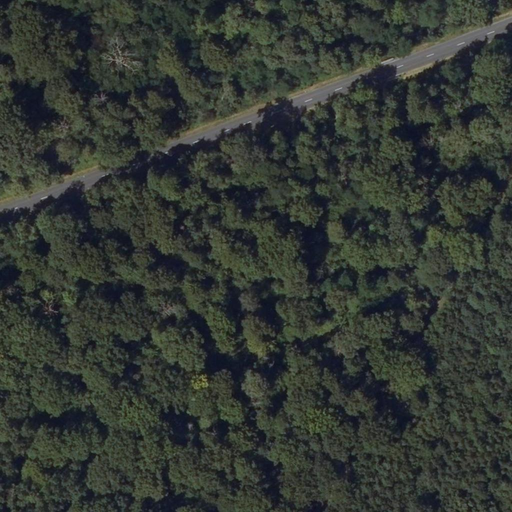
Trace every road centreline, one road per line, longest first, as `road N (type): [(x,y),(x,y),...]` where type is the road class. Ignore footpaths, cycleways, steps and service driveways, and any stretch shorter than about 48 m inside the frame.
road 1 (secondary): [(0,213),(511,24)]
road 2 (track): [(328,511),(511,181)]
